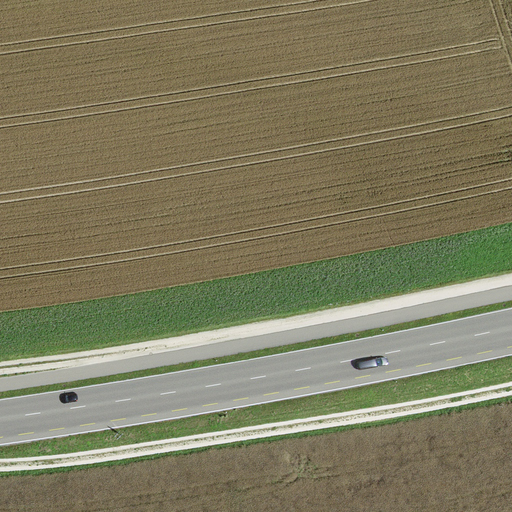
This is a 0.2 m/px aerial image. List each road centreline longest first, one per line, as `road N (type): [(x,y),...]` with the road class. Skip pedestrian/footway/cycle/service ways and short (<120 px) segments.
road 1 (track): [(0,367),(275,329),(511,278)]
road 2 (primary): [(0,418),(511,327)]
road 3 (track): [(511,384),(315,422),(0,466)]
